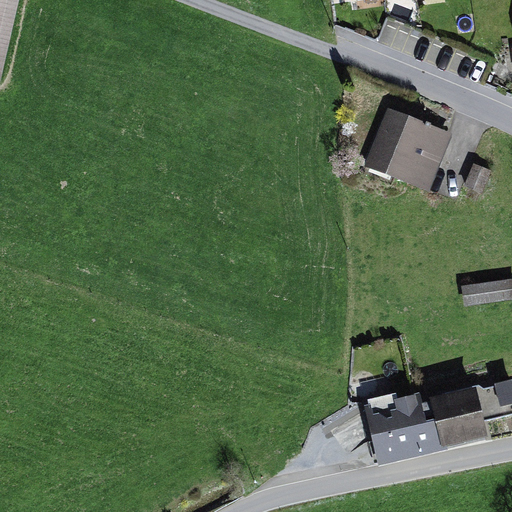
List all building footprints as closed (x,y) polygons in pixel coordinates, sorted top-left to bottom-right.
[(0,0),(0,67),(16,0),(0,0)] [(450,133),(391,110),(370,166),(429,189),(450,133)] [(474,163),(465,184),(481,191),(490,170),(474,163)] [(499,285),(457,292),(460,314),(503,307),(499,285)] [(436,449),(484,439),(474,394),(426,404),(436,449)] [(372,463),(436,449),(426,404),(362,418),(372,463)]
